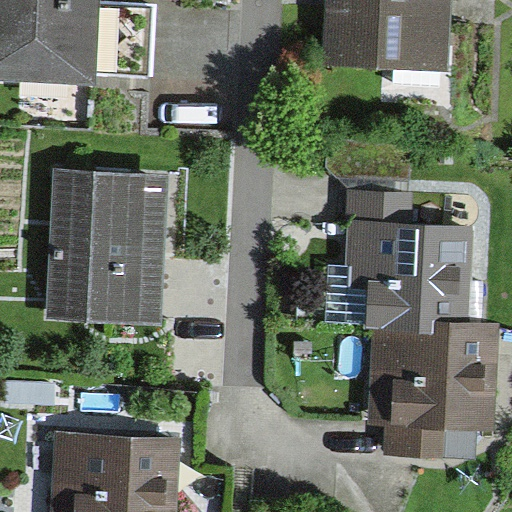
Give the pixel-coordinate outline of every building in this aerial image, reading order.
[(89,0),(0,0),(0,66),(126,70),(128,11),(89,10),(89,0)] [(331,0),(330,63),(429,64),(429,0),(331,0)] [(149,192),(57,188),(52,319),(145,322),(149,192)] [(395,203),(341,200),(334,318),(362,320),(434,324),(439,237),(393,234),(395,203)] [(434,324),(362,320),(356,419),(368,420),(367,443),(421,447),(422,424),(451,425),(457,326),(434,324)] [(152,511),(154,444),(47,443),(45,511),(152,511)]
